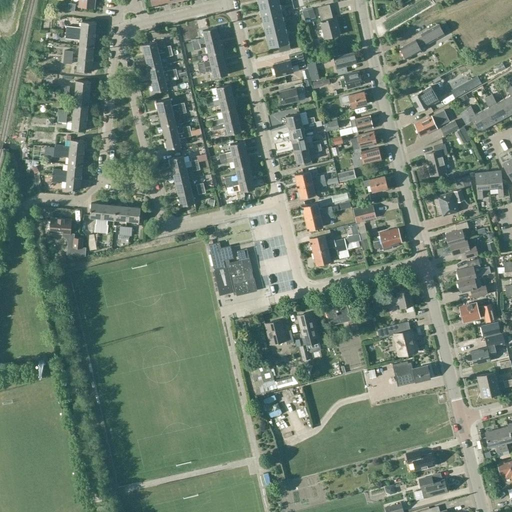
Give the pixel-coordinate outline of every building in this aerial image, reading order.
[(95,0),(78,0),(78,7),(94,9),(95,0)] [(280,6),(278,0),(257,0),(260,11),(280,6)] [(329,5),(318,7),(325,38),(339,35),(335,19),(331,19),(329,11),(331,10),(329,5)] [(283,18),(280,6),(260,11),(263,23),(283,18)] [(286,30),(283,18),(263,23),(266,35),(286,30)] [(445,21),(438,25),(421,34),(422,36),(400,49),(406,59),(421,51),(419,47),(426,43),(427,45),(451,32),(445,21)] [(66,26),(66,33),(94,36),(96,23),(82,22),(81,27),(66,26)] [(219,39),(216,28),(203,31),(205,37),(191,41),(193,46),(200,44),(206,43),(219,39)] [(269,47),(278,45),(289,43),(286,30),(266,35),(269,47)] [(66,33),(65,39),(80,40),(79,47),(93,48),(94,36),(66,33)] [(222,51),(219,39),(206,43),(209,54),(222,51)] [(171,51),(170,45),(157,49),(156,42),(143,45),(145,57),(159,54),(165,52),(171,51)] [(290,49),(289,43),(278,45),(280,52),(290,49)] [(93,48),(79,47),(78,59),(92,61),(93,48)] [(209,54),(210,61),(197,64),(198,69),(225,63),(222,51),(209,54)] [(293,72),(291,66),(298,65),(298,68),(305,66),(302,52),(288,55),(290,60),(273,64),(276,76),(293,72)] [(346,67),(356,64),(353,53),(334,58),(338,74),(347,72),(346,67)] [(148,69),(161,66),(159,54),(145,57),(148,69)] [(92,61),(78,59),(77,72),(91,73),(92,61)] [(313,69),(322,67),(320,60),(312,62),(313,69)] [(227,75),(225,63),(198,69),(199,74),(212,71),(214,78),(227,75)] [(163,72),(161,66),(148,69),(151,81),(164,77),(170,76),(182,73),(182,72),(181,70),(176,71),(176,69),(163,72)] [(182,73),(170,76),(171,80),(178,79),(178,77),(187,75),(186,71),(182,72),(182,73)] [(359,71),(358,71),(344,75),(345,81),(340,82),(342,88),(347,86),(347,88),(362,85),(361,81),(362,79),(361,75),(360,75),(359,71)] [(477,76),(452,90),(455,97),(481,83),(477,76)] [(164,77),(151,81),(154,92),(167,89),(164,77)] [(76,81),(75,94),(89,95),(90,83),(76,81)] [(295,88),(280,91),(283,104),(298,100),(297,94),(304,92),(302,83),(295,85),(295,88)] [(212,96),(205,98),(206,102),(233,96),(230,84),(217,88),(218,94),(212,96)] [(422,90),(411,97),(419,111),(430,105),(439,100),(431,86),(422,91),(422,90)] [(352,108),(366,104),(363,92),(349,95),(349,96),(342,97),(343,103),(350,101),(352,108)] [(89,95),(75,94),(74,106),(88,107),(89,95)] [(492,94),(488,96),(501,119),(511,113),(504,98),(496,102),(492,94)] [(233,96),(206,102),(207,107),(214,106),(220,104),(222,111),(235,108),(233,96)] [(501,119),(488,96),(485,98),(489,106),(482,110),(490,125),(501,119)] [(159,114),(185,108),(184,102),(171,105),(169,99),(156,102),(159,114)] [(88,107),(74,106),(73,118),(87,119),(88,107)] [(471,106),(470,106),(466,108),(479,131),(490,125),(482,110),(475,114),(471,106)] [(162,126),(175,123),(173,115),(186,113),(185,108),(159,114),(162,126)] [(218,119),(210,121),(212,126),(238,120),(235,108),(222,111),(224,117),(218,119)] [(444,110),(415,124),(421,136),(437,129),(436,127),(449,121),(444,110)] [(286,116),(289,128),(302,125),(299,113),(286,116)] [(358,131),(373,127),(370,115),(350,120),(352,127),(357,126),(358,131)] [(87,119),(73,118),(71,130),(86,132),(87,119)] [(238,120),(212,126),(213,131),(226,127),(228,135),(241,132),(238,120)] [(329,131),(339,128),(337,121),(328,123),(329,131)] [(444,136),(459,128),(455,121),(440,128),(444,136)] [(178,134),(175,123),(162,126),(165,138),(178,134)] [(302,125),(289,128),(292,140),(305,137),(303,130),(309,129),(308,124),(302,125)] [(191,131),(184,133),(178,134),(165,138),(167,149),(181,146),(179,139),(192,136),(191,131)] [(351,139),(352,144),(353,149),(377,144),(376,143),(377,141),(377,138),(375,137),(374,132),(357,135),(358,137),(351,139)] [(331,138),(331,139),(329,140),(330,145),(332,145),(333,145),(343,143),(341,136),(331,138)] [(305,137),(292,140),(294,152),(320,146),(319,141),(307,143),(305,137)] [(55,144),(54,151),(84,154),(85,141),(70,140),(70,146),(64,146),(64,145),(55,144)] [(218,154),(220,160),(246,153),(243,142),(230,145),(232,151),(218,154)] [(328,144),(327,144),(320,146),(294,152),(297,163),(310,160),(309,153),(322,150),(322,151),(329,149),(328,144)] [(443,158),(448,157),(445,144),(433,147),(435,152),(426,154),(431,176),(446,172),(443,158)] [(366,163),(380,160),(377,148),(351,155),(354,168),(367,165),(366,163)] [(84,154),(54,151),(54,157),(63,158),(63,156),(69,157),(68,164),(83,166),(84,154)] [(249,165),(246,153),(220,160),(221,164),(234,161),(236,168),(249,165)] [(170,159),(173,171),(186,168),(186,167),(192,166),(199,164),(197,160),(185,163),(183,156),(170,159)] [(511,157),(503,163),(511,179),(511,157)] [(83,166),(68,164),(68,171),(61,170),(61,169),(53,168),(52,175),(67,177),(82,178),(83,166)] [(231,176),(224,178),(225,183),(252,177),(249,165),(236,168),(237,175),(231,176)] [(447,174),(451,181),(467,173),(464,166),(447,174)] [(189,179),(186,168),(173,171),(175,183),(189,179)] [(355,178),(353,169),(338,173),(339,181),(355,178)] [(488,172),(490,188),(498,188),(499,197),(503,196),(500,170),(488,172)] [(295,175),(297,186),(325,180),(324,175),(311,178),(309,171),(295,175)] [(476,173),(476,174),(479,199),(483,199),(482,189),(490,188),(488,172),(476,173)] [(67,177),(52,175),(52,181),(60,182),(60,181),(67,181),(66,189),(80,190),(82,178),(67,177)] [(372,192),(387,188),(384,176),(369,180),(363,182),(364,187),(370,185),(372,192)] [(252,177),(225,183),(226,186),(226,188),(234,186),(240,185),(241,192),(249,190),(255,189),(252,177)] [(189,179),(175,183),(178,194),(192,191),(189,179)] [(326,185),(325,180),(297,186),(300,199),(315,195),(313,188),(326,185)] [(456,203),(464,201),(461,190),(437,196),(442,216),(459,212),(456,203)] [(192,191),(178,194),(181,206),(194,203),(192,191)] [(333,202),(348,199),(346,192),(331,196),(333,202)] [(369,194),(359,196),(361,202),(370,199),(369,194)] [(92,203),(90,217),(97,218),(96,224),(95,224),(94,232),(101,233),(102,219),(104,204),(92,203)] [(302,206),(305,218),(320,215),(326,213),(333,212),(332,207),(319,210),(317,203),(302,206)] [(107,233),(108,224),(107,224),(107,219),(114,220),(116,206),(104,204),(102,219),(101,233),(107,233)] [(356,222),(376,217),(373,205),(353,210),(356,222)] [(116,206),(114,220),(126,221),(128,207),(116,206)] [(140,208),(128,207),(126,221),(139,222),(140,208)] [(323,226),(320,215),(305,218),(308,230),(323,226)] [(70,234),(71,219),(51,218),(50,233),(63,234),(63,236),(65,237),(67,238),(68,240),(68,242),(68,246),(82,247),(83,239),(74,238),(74,234),(70,234)] [(465,240),(462,230),(469,228),(467,222),(456,225),(457,231),(446,234),(449,245),(451,245),(451,244),(465,240)] [(488,227),(484,228),(477,230),(479,235),(489,232),(488,227)] [(391,245),(401,242),(397,228),(379,233),(381,238),(374,240),(376,248),(383,247),(384,250),(392,248),(391,245)] [(345,244),(344,238),(327,243),(325,234),(310,238),(313,251),(345,244)] [(453,254),(465,251),(467,257),(478,254),(475,242),(468,244),(467,239),(465,240),(451,244),(451,245),(453,254)] [(328,248),(313,251),(316,265),(331,261),(330,257),(339,255),(338,252),(359,247),(358,241),(345,244),(328,248)] [(220,242),(209,244),(209,245),(210,251),(214,270),(220,294),(221,294),(221,295),(234,292),(234,295),(236,294),(237,295),(257,290),(247,248),(237,251),(239,261),(230,263),(230,267),(226,268),(224,260),(233,258),(231,245),(221,248),(220,242)] [(469,268),(457,271),(459,280),(460,281),(475,277),(476,277),(479,276),(491,273),(489,266),(481,268),(480,265),(478,259),(467,262),(469,268)] [(480,280),(479,276),(476,277),(475,277),(460,281),(459,280),(458,281),(460,292),(472,289),(474,295),(485,292),(484,286),(479,287),(477,281),(480,280)] [(400,308),(413,305),(409,289),(396,292),(398,297),(382,301),(383,308),(399,304),(400,308)] [(460,306),(461,312),(459,314),(461,320),(463,320),(463,321),(480,317),(478,313),(484,311),(486,319),(494,317),(490,304),(477,307),(476,302),(460,306)] [(346,304),(326,309),(330,324),(348,320),(350,330),(357,328),(354,318),(350,319),(346,304)] [(311,312),(297,316),(304,345),(299,346),(303,360),(310,358),(309,353),(320,350),(311,312)] [(293,342),(291,330),(284,332),(281,319),(264,323),(270,345),(286,341),(286,344),(293,342)] [(501,332),(497,319),(479,324),(483,337),(501,332)] [(410,341),(413,340),(410,330),(408,321),(377,329),(379,338),(394,334),(399,355),(413,352),(410,341)] [(487,347),(471,351),(472,358),(471,358),(472,362),(473,362),(474,364),(491,360),(489,355),(497,353),(496,348),(506,346),(503,334),(485,338),(487,347)] [(500,368),(511,366),(510,360),(499,363),(500,368)] [(407,361),(392,364),(394,373),(396,373),(399,383),(405,382),(405,380),(414,378),(415,382),(431,378),(428,365),(418,368),(418,367),(417,367),(417,368),(413,369),(411,362),(408,363),(407,361)] [(478,387),(479,387),(479,386),(497,382),(495,371),(477,376),(478,383),(477,383),(478,387)] [(505,387),(511,385),(511,379),(503,381),(505,387)] [(500,393),(497,382),(479,386),(479,387),(481,393),(479,393),(480,397),(500,393)] [(507,426),(496,429),(502,451),(508,450),(506,442),(511,440),(511,439),(511,438),(508,426),(507,426)] [(497,453),(502,451),(496,429),(484,432),(488,447),(495,445),(497,453)] [(413,463),(415,470),(434,465),(431,453),(419,457),(418,450),(405,454),(408,464),(413,463)] [(511,507),(511,458),(499,462),(502,473),(505,473),(506,477),(510,476),(511,482),(511,497),(510,499),(511,507)] [(418,480),(421,490),(423,498),(447,491),(444,479),(432,482),(431,477),(418,480)] [(407,489),(410,497),(417,495),(415,487),(407,489)] [(384,511),(397,511),(403,510),(401,503),(384,509),(384,511)]
